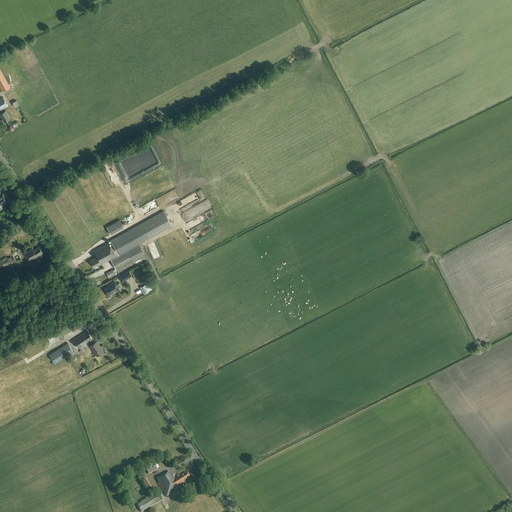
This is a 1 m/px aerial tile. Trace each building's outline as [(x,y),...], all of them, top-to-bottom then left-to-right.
[(0,70),(0,88),(2,92),(10,88),(0,70)] [(0,113),(0,114),(4,122),(10,119),(6,111),(4,112),(2,109),(7,106),(3,97),(0,98),(0,112),(1,113),(0,113)] [(172,226),(164,211),(111,241),(112,243),(110,244),(109,243),(94,251),(97,257),(90,261),(94,268),(101,264),(110,259),(116,269),(132,261),(132,262),(145,255),(139,244),(172,226)] [(107,227),(110,234),(124,227),(120,220),(107,227)] [(42,254),(39,247),(33,251),(32,249),(23,254),(28,262),(42,254)] [(0,260),(0,268),(13,261),(11,256),(7,258),(7,257),(0,260)] [(119,276),(122,282),(132,276),(129,270),(119,276)] [(104,290),(108,296),(119,289),(118,288),(120,287),(118,283),(116,285),(114,282),(108,286),(108,287),(104,290)] [(152,289),(149,284),(146,286),(146,285),(140,288),(143,294),(149,291),(152,289)] [(61,328),(55,332),(59,338),(78,326),(74,320),(61,328)] [(87,331),(73,340),(78,348),(87,342),(93,351),(96,355),(96,356),(103,351),(99,345),(97,341),(93,343),(91,340),(92,339),(87,331)] [(68,343),(49,355),(53,362),(51,362),(53,365),(70,354),(71,356),(74,354),(68,343)] [(87,356),(90,360),(93,357),(85,347),(82,349),(85,353),(82,356),(84,358),(87,356)] [(148,474),(157,470),(155,465),(146,469),(148,474)] [(177,476),(178,478),(174,480),(171,475),(170,476),(167,471),(156,478),(159,483),(158,483),(167,497),(185,486),(184,485),(192,480),(187,473),(180,477),(179,475),(177,476)] [(142,482),(151,497),(156,494),(146,479),(142,482)] [(141,511),(163,501),(159,494),(137,505),(140,511),(141,511)]
